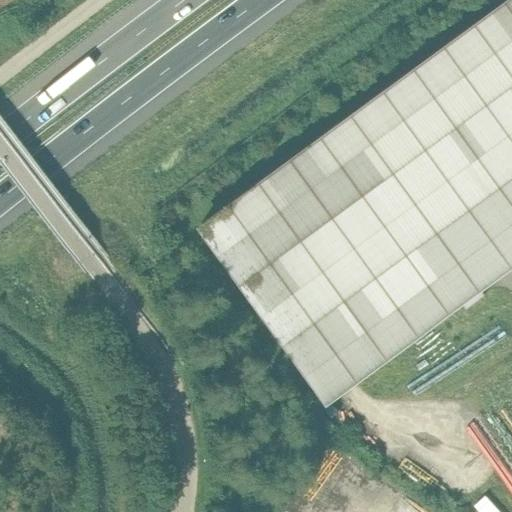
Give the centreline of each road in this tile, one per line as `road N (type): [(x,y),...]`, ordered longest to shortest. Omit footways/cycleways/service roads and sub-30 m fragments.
road 1 (unclassified): [(182,511),(177,407),(159,354),(0,141)]
road 2 (motorway): [(0,198),(261,0)]
road 3 (motorway): [(184,0),(0,139)]
road 4 (unclassified): [(0,76),(101,0)]
